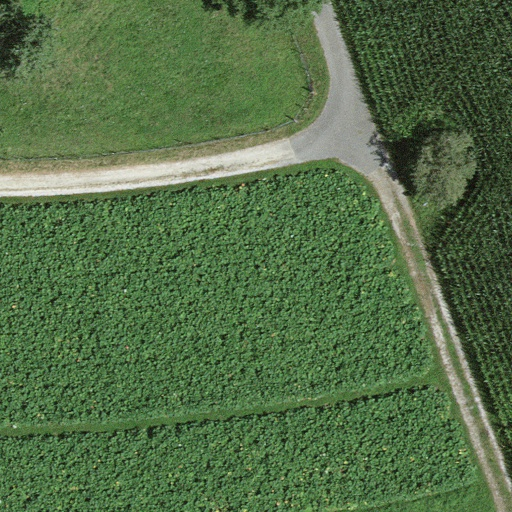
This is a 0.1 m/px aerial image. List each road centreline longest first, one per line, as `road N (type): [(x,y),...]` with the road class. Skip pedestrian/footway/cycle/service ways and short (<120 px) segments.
road 1 (track): [(0,177),(361,130),(323,0)]
road 2 (track): [(361,130),(511,511)]
